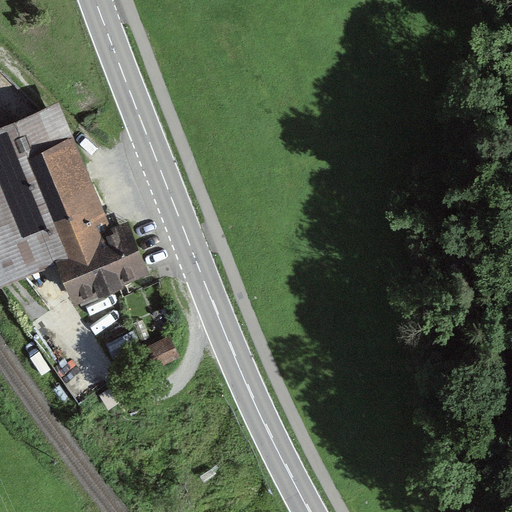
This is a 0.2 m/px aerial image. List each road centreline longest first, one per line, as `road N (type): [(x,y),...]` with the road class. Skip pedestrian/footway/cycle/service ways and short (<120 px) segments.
road 1 (secondary): [(310,511),(215,305),(98,0)]
road 2 (track): [(0,277),(31,307),(91,343),(137,396),(161,397),(178,383),(215,305)]
road 3 (track): [(0,58),(99,152),(124,170),(161,174)]
